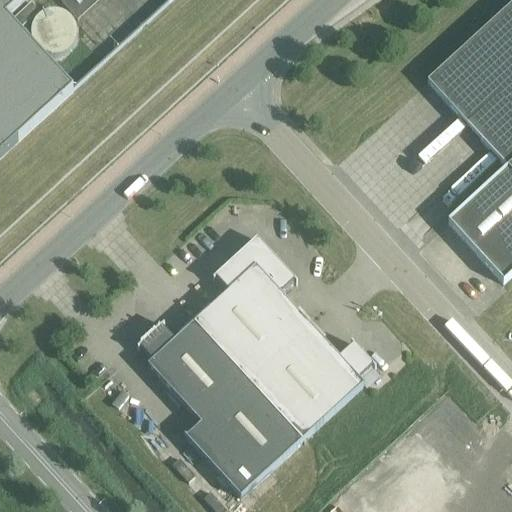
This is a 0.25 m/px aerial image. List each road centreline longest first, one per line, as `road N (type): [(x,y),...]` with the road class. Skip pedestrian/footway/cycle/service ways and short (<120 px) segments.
road 1 (unclassified): [(511,398),(228,88)]
road 2 (tertiary): [(228,88),(0,297)]
road 3 (unknown): [(161,286),(222,231),(242,224),(332,305)]
road 4 (unknown): [(32,267),(102,337),(161,286)]
road 5 (tertiary): [(90,511),(0,411)]
road 6 (tertiary): [(326,0),(228,88)]
